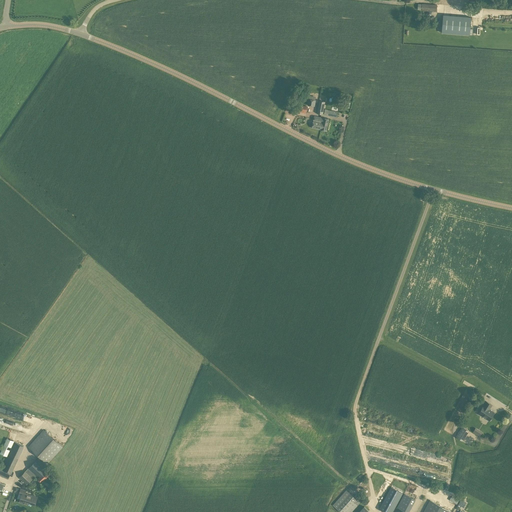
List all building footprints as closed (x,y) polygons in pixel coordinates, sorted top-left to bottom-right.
[(418,4),(417,10),(421,10),(436,12),(437,5),(421,4),(418,4)] [(442,33),(455,34),(457,16),(443,15),(442,33)] [(308,99),(307,105),(314,107),(316,100),(315,100),(315,97),(309,96),(309,99),(308,99)] [(322,115),(325,102),(319,101),(316,113),(322,115)] [(307,106),(298,105),(296,111),(306,113),(307,106)] [(326,131),(328,119),(314,116),(312,128),(326,131)] [(489,421),(494,413),(489,410),(492,405),(486,401),(483,406),(478,414),(489,421)] [(455,437),(462,441),(469,431),(462,427),(455,437)] [(473,431),(480,436),(483,432),(476,427),(473,431)] [(413,443),(415,436),(385,428),(383,435),(413,443)] [(36,461),(28,468),(19,477),(27,485),(35,477),(37,479),(41,483),(51,474),(46,470),(44,467),(47,464),(63,447),(43,430),(28,447),(39,457),(36,461)] [(7,438),(0,453),(6,456),(0,469),(0,475),(8,479),(11,474),(24,446),(14,442),(14,441),(7,438)] [(391,487),(379,509),(384,511),(392,511),(402,493),(391,487)] [(27,502),(35,504),(37,497),(25,493),(26,490),(20,489),(19,493),(22,494),(20,502),(27,504),(27,502)] [(333,505),(340,511),(351,511),(360,503),(346,490),(333,505)] [(397,508),(395,511),(408,511),(415,500),(404,494),(397,508)] [(461,499),(458,504),(464,507),(467,502),(461,499)] [(423,511),(451,511),(430,500),(423,511)]
